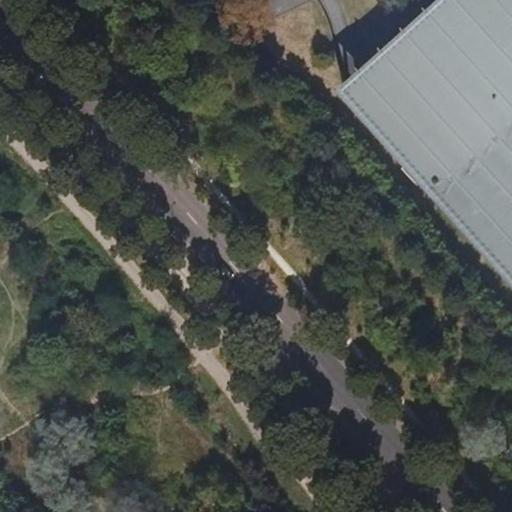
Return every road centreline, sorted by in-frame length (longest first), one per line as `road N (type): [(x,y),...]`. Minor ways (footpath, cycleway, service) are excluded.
road 1 (tertiary): [(0,0),(446,511)]
road 2 (unknown): [(333,511),(0,144)]
